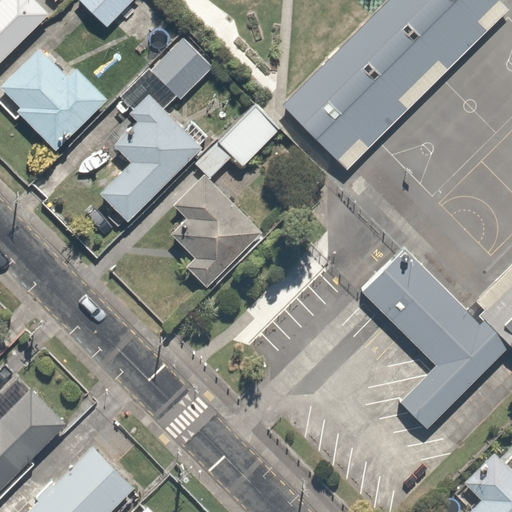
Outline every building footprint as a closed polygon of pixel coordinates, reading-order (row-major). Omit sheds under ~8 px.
[(0,0),(0,60),(48,11),(36,0),(0,0)] [(83,0),(106,21),(124,0),(83,0)] [(474,0),(354,0),(259,101),(322,161),(474,0)] [(177,31),(146,65),(179,95),(209,61),(177,31)] [(0,80),(0,81),(20,101),(14,108),(56,149),(108,96),(73,62),(66,69),(38,42),(0,80)] [(112,142),(128,157),(98,188),(128,217),(201,142),(171,113),(147,90),(128,109),(136,117),(112,142)] [(208,169),(229,149),(242,161),(277,127),(252,102),(217,136),(196,157),(208,169)] [(204,172),(175,201),(186,212),(169,229),(193,252),(188,256),(182,251),(176,258),(198,280),(255,221),(204,172)] [(511,343),(511,264),(478,300),(404,231),(358,281),(429,348),(392,388),(429,421),(465,384),(511,343)] [(0,479),(66,416),(34,382),(0,415),(0,479)] [(90,440),(19,511),(101,511),(132,481),(90,440)] [(469,511),(511,511),(511,461),(496,445),(463,477),(483,499),(469,511)] [(157,511),(145,500),(133,511),(157,511)]
